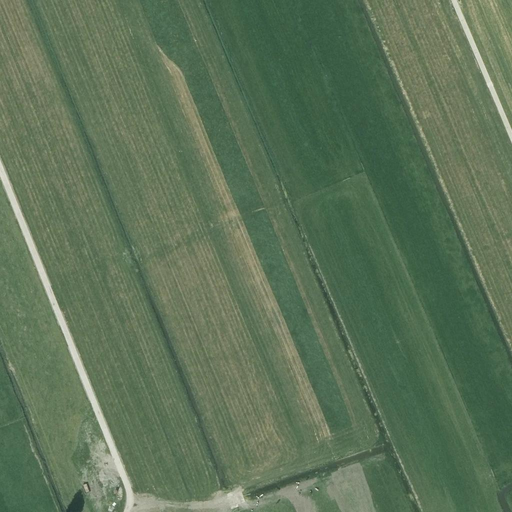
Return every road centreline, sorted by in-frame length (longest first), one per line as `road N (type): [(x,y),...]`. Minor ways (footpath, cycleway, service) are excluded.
road 1 (track): [(126,511),(122,471),(0,169)]
road 2 (track): [(511,139),(452,0)]
